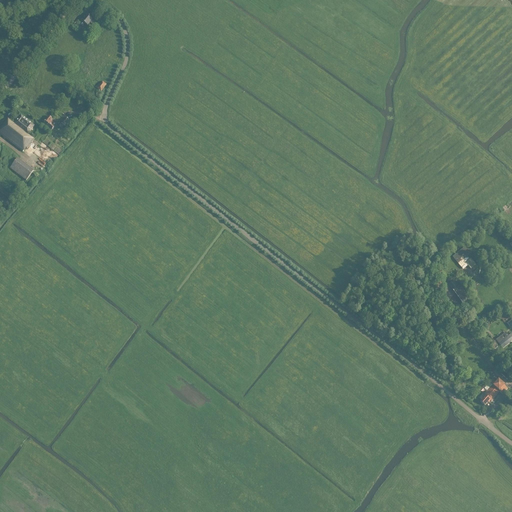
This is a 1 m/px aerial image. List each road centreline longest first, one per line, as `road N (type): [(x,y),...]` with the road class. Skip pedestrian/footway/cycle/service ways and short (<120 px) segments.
road 1 (unclassified): [(511,443),(112,128),(104,109),(128,45),(120,18),(100,0)]
road 2 (track): [(0,96),(76,0)]
